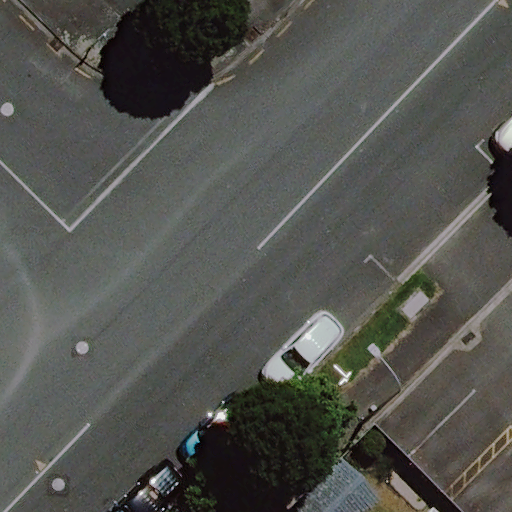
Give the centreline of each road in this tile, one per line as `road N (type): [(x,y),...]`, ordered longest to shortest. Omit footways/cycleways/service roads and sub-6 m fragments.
road 1 (tertiary): [(171,336),(498,0)]
road 2 (unclassified): [(171,336),(0,162)]
road 3 (tertiary): [(2,511),(171,336)]
